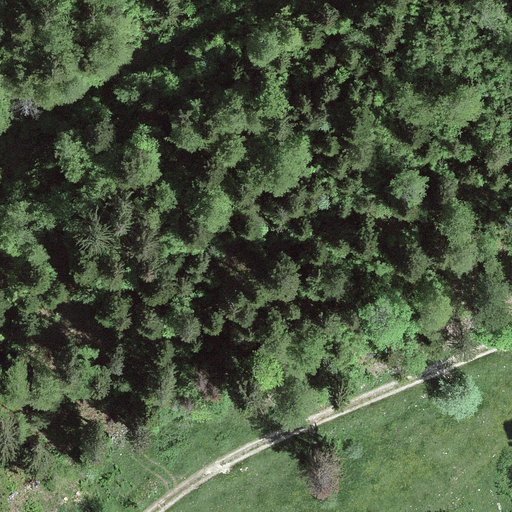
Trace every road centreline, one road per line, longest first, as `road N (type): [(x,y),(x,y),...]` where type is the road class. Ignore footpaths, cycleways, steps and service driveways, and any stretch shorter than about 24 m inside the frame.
road 1 (track): [(153,511),(251,446),(511,336)]
road 2 (track): [(268,0),(198,24),(68,94),(0,118)]
road 3 (track): [(430,511),(463,462),(511,415)]
